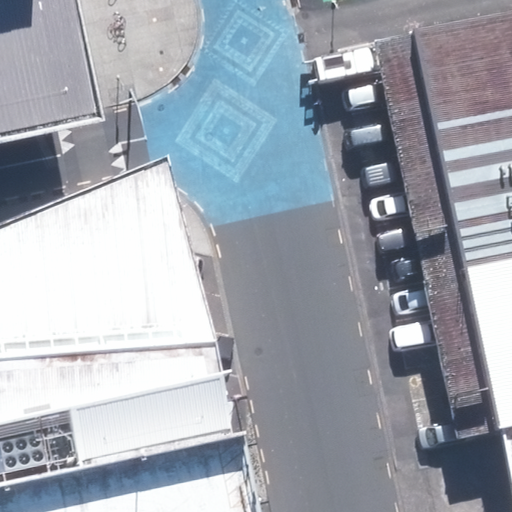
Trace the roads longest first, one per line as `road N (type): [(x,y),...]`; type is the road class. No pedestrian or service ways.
road 1 (residential): [(259,114),(341,511)]
road 2 (residential): [(0,167),(259,114)]
